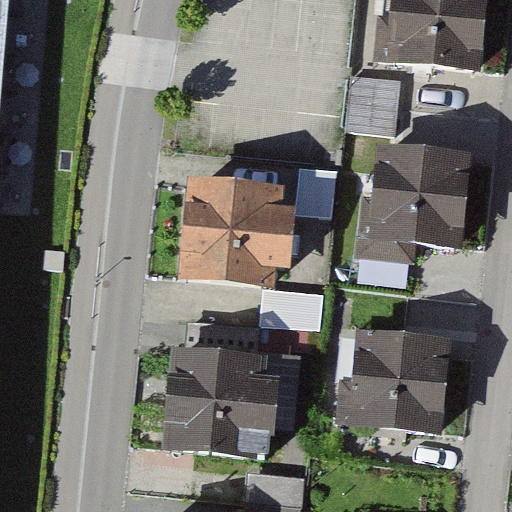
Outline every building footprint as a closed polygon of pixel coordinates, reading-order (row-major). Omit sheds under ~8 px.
[(493,0),(385,0),(376,74),(481,88),(493,0)] [(365,73),(351,129),(396,140),(410,84),(365,73)] [(482,168),(377,159),(369,263),(473,271),(482,168)] [(306,169),(305,215),(336,216),(337,169),(306,169)] [(297,203),(181,193),(172,288),(288,298),(297,203)] [(450,356),(353,348),(344,448),(441,456),(450,356)] [(292,369),(168,356),(157,458),(282,471),(292,369)]
